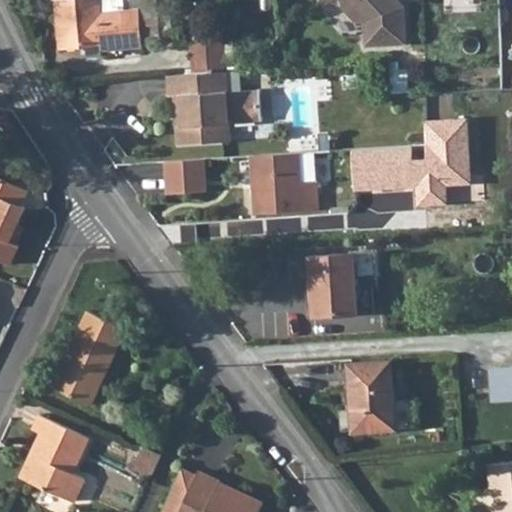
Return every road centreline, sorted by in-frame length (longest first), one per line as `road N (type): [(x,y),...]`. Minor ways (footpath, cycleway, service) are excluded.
road 1 (unclassified): [(338,511),(108,207)]
road 2 (residential): [(108,207),(68,240),(0,392)]
road 3 (unclassified): [(108,207),(29,96),(0,36)]
